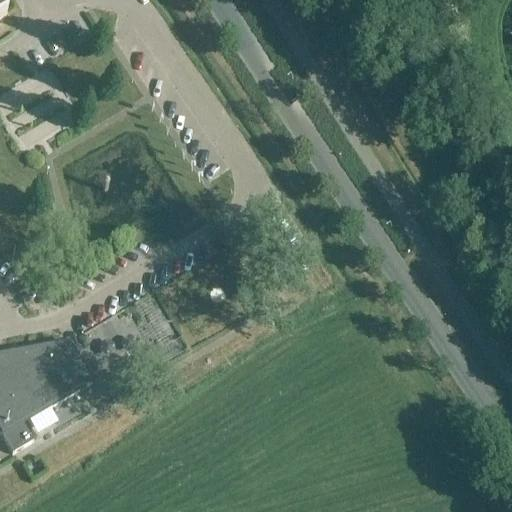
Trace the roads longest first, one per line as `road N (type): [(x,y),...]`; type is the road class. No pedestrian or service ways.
road 1 (secondary): [(511,444),(215,0)]
road 2 (unclassified): [(511,382),(268,0)]
